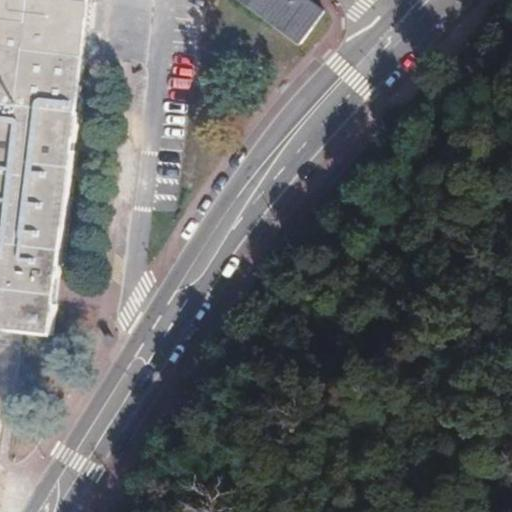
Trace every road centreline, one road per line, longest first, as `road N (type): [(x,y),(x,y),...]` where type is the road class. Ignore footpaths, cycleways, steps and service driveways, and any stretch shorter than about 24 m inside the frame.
road 1 (tertiary): [(163,329),(252,199),(400,26)]
road 2 (unclassified): [(166,0),(130,294),(163,329)]
road 3 (tertiary): [(51,511),(163,329)]
